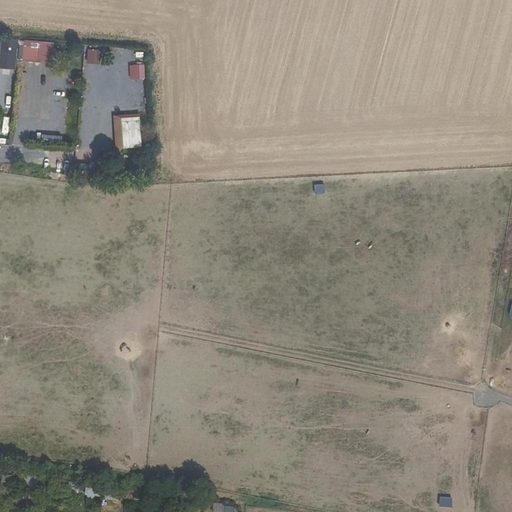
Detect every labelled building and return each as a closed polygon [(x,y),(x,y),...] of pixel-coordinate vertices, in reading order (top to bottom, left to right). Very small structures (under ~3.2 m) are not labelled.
[(0,54),(0,69),(15,71),(18,43),(1,41),(0,54)] [(21,60),(52,63),(53,46),(23,43),(21,60)] [(87,64),(100,65),(100,51),(88,51),(87,64)] [(144,79),(144,64),(131,65),(132,79),(144,79)] [(139,114),(114,116),(116,151),(142,149),(139,114)]
